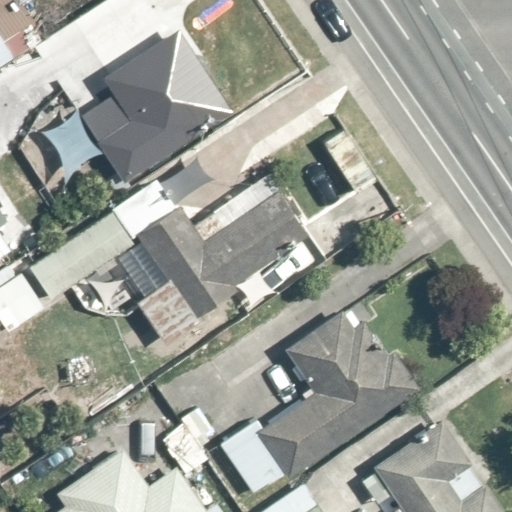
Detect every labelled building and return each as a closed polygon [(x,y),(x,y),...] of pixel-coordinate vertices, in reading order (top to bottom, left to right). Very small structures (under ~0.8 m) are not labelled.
[(28,0),(0,0),(0,42),(7,53),(44,27),(26,2),(28,0)] [(232,107),(177,24),(102,74),(113,91),(80,113),(125,179),(232,107)] [(136,299),(162,336),(194,314),(281,254),(310,234),(279,189),(245,213),(220,177),(177,206),(154,173),(27,260),(51,295),(139,234),(168,277),(136,299)] [(370,353),(341,308),(285,345),(314,389),(255,427),(251,421),(218,442),(254,497),(377,418),(444,374),(412,326),(370,353)] [(503,511),(440,419),(374,464),(358,475),(378,504),(394,494),(406,511),(503,511)] [(119,444),(47,492),(55,504),(42,511),(205,511),(173,465),(146,484),(119,444)] [(323,511),(301,478),(250,511),(323,511)]
